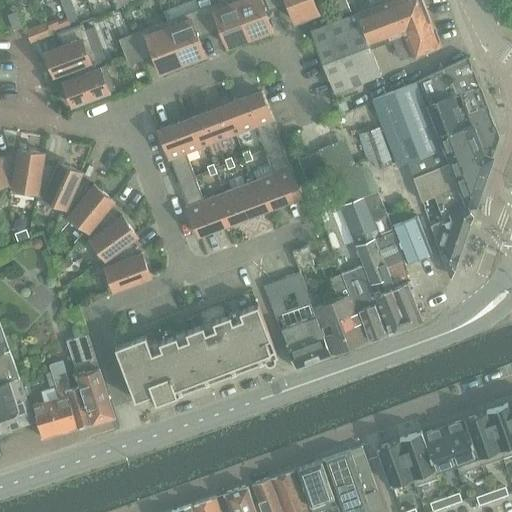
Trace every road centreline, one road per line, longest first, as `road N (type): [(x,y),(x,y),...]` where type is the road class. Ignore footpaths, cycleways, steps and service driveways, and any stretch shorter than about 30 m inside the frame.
road 1 (tertiary): [(0,483),(456,328),(511,285)]
road 2 (residential): [(129,511),(428,402),(456,404),(511,385)]
road 3 (residential): [(305,107),(280,42),(138,98),(127,124)]
road 4 (residential): [(115,380),(90,309),(187,273)]
road 5 (residential): [(187,273),(127,124)]
road 6 (residential): [(127,124),(68,126),(0,113)]
